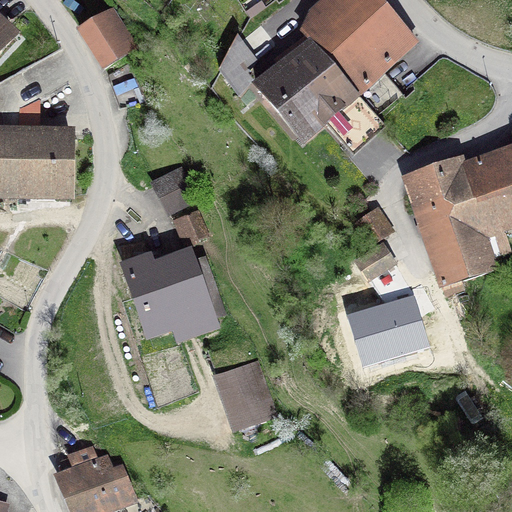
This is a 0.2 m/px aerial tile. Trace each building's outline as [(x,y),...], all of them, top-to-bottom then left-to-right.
[(311,45),(327,63),(386,11),(376,0),(328,0),(313,17),(304,37),(311,45)] [(112,11),(81,31),(105,69),(136,50),(112,11)] [(415,44),(386,11),(327,63),(335,71),(357,95),(415,44)] [(0,53),(13,39),(0,27),(0,53)] [(220,72),(239,95),(251,81),(244,75),(255,62),(242,45),(237,40),(220,72)] [(257,87),(282,117),(335,71),(327,63),(311,45),(257,87)] [(357,95),(335,71),(282,117),(303,141),(345,105),(358,120),(369,110),(357,95)] [(0,195),(70,197),(71,138),(0,136),(0,195)] [(503,230),(511,227),(511,155),(511,153),(464,169),(478,217),(497,212),(503,230)] [(406,182),(420,225),(422,225),(444,295),(463,289),(461,282),(493,271),(489,255),(509,248),(503,230),(497,212),(478,217),(464,169),(462,163),(406,182)] [(180,171),(154,185),(169,215),(196,200),(180,171)] [(177,223),(186,245),(207,236),(196,214),(177,223)] [(383,229),(373,214),(359,224),(370,239),(383,229)] [(357,264),(369,281),(394,264),(382,247),(357,264)] [(150,260),(125,268),(148,337),(174,327),(179,340),(215,327),(192,261),(157,273),(150,260)] [(274,415),(257,365),(217,379),(235,429),(274,415)] [(104,511),(133,502),(121,470),(118,471),(113,458),(98,464),(92,449),(71,458),(77,472),(59,479),(71,511),(104,511)]
